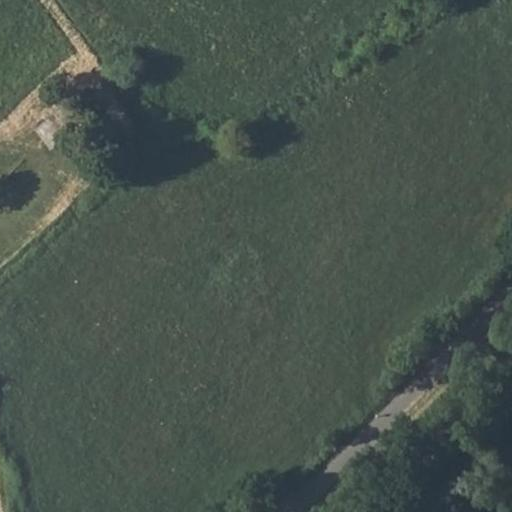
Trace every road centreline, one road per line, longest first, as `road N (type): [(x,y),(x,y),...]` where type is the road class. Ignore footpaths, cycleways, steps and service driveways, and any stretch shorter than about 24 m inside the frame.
road 1 (track): [(288,511),(511,292)]
road 2 (track): [(0,237),(80,172),(61,146),(0,138)]
